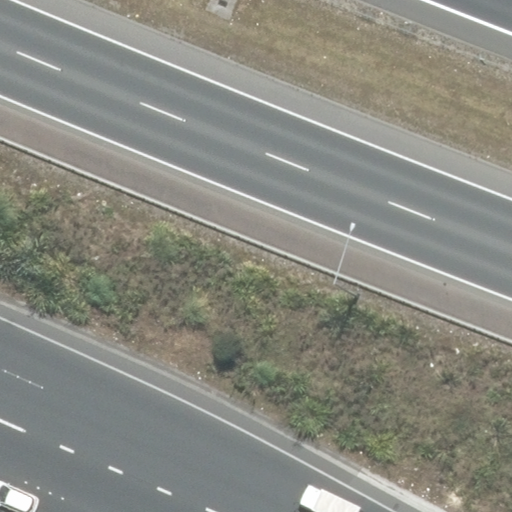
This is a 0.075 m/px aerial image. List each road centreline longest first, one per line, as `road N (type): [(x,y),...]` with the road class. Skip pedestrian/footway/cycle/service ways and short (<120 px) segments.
road 1 (motorway): [(511,249),(0,47)]
road 2 (motorway): [(261,511),(169,457),(0,376)]
